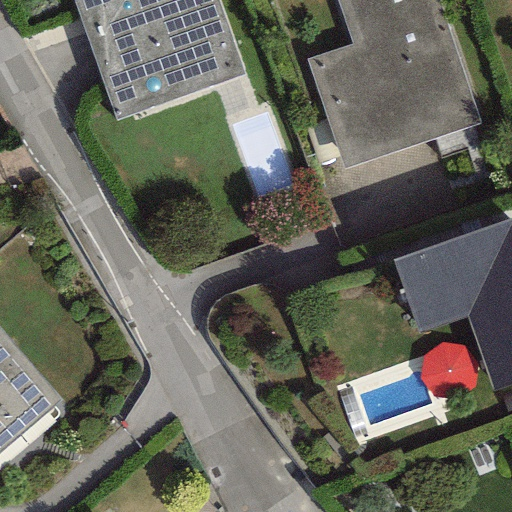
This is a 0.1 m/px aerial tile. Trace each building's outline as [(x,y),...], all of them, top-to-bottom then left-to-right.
[(208,0),(58,0),(105,133),(239,86),(208,0)] [(431,0),(322,0),(344,64),(293,78),(328,191),(475,134),(431,0)] [(511,229),(510,225),(389,273),(419,348),(469,328),(496,396),(511,389),(511,229)] [(0,462),(48,419),(0,364),(0,462)] [(511,470),(498,476),(511,507),(511,470)]
